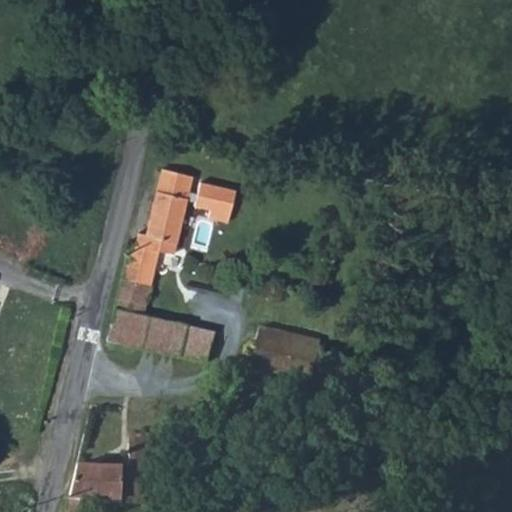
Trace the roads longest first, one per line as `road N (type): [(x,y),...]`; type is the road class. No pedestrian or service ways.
road 1 (unclassified): [(46,511),(130,165),(151,0)]
road 2 (track): [(438,511),(443,476),(350,442),(77,385)]
road 3 (track): [(443,476),(511,369)]
